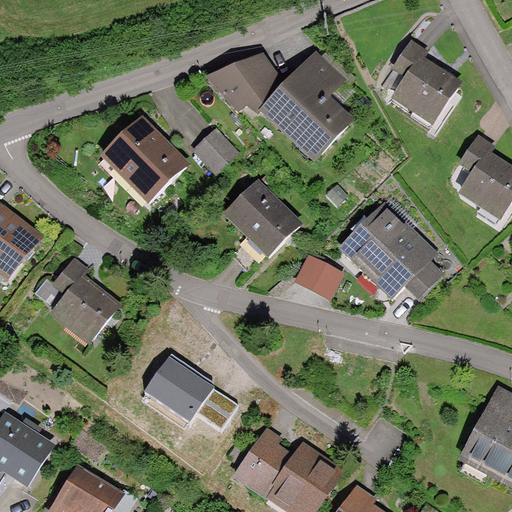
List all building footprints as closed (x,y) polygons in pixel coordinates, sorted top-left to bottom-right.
[(431,56),(412,44),(392,74),(395,76),(385,91),(394,97),(391,102),(436,133),(463,93),(424,66),(431,56)] [(322,60),(316,55),(288,86),(262,116),(319,167),(355,126),(339,112),(343,108),(335,100),(353,81),(326,56),(322,60)] [(264,58),(203,81),(238,117),(250,108),(259,118),(262,116),(288,86),(264,58)] [(193,169),(143,121),(102,163),(153,211),(193,169)] [(241,157),(216,133),(194,156),(219,180),(241,157)] [(500,150),(479,137),(452,179),(466,188),(460,197),(506,227),(511,216),(511,171),(494,160),(500,150)] [(306,229),(259,184),(224,220),(271,265),(306,229)] [(441,261),(383,207),(340,253),(397,306),(408,294),(421,306),(445,280),(433,269),(441,261)] [(43,242),(0,208),(0,276),(10,284),(43,242)] [(344,276),(312,261),(298,289),(330,305),(344,276)] [(89,277),(72,264),(53,290),(57,293),(69,301),(54,322),(94,351),(123,312),(84,283),(89,277)] [(57,293),(53,290),(45,284),(33,300),(45,309),(57,293)] [(223,396),(167,358),(147,387),(162,397),(152,410),(194,439),(223,396)] [(511,398),(500,392),(462,462),(511,489),(511,398)] [(58,452),(6,418),(0,426),(0,486),(5,479),(29,495),(58,452)] [(303,456),(266,432),(232,484),(268,508),(271,502),(303,456)] [(303,456),(271,502),(285,511),(322,511),(347,477),(307,450),(303,456)] [(134,511),(138,506),(79,470),(53,511),(134,511)] [(379,503),(356,488),(339,511),(376,511),(374,510),(379,503)]
